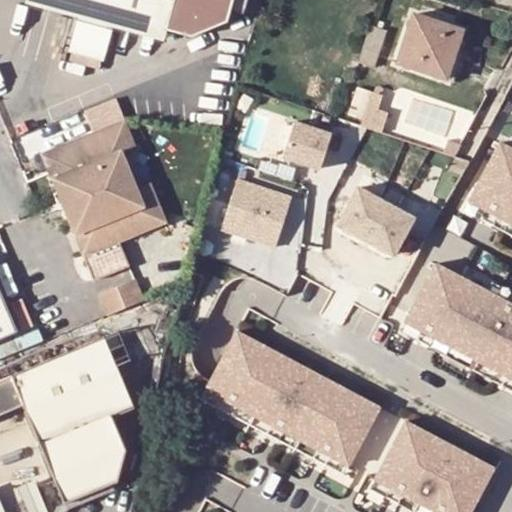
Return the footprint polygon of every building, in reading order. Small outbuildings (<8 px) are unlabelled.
[(29,0),(30,1),(80,16),(73,39),(105,48),(111,25),(166,40),(170,27),(194,34),(231,20),(237,0),(29,0)] [(395,64),(443,81),(457,39),(459,31),(412,16),(395,64)] [(464,42),(457,39),(443,81),(450,83),(464,42)] [(385,114),(365,107),(359,126),(379,132),(385,114)] [(81,250),(93,279),(128,264),(119,241),(165,222),(148,181),(136,186),(121,150),(133,145),(122,119),(40,153),(71,227),(77,225),(86,247),(81,250)] [(296,121),(284,156),(319,167),(330,133),(296,121)] [(457,140),(445,136),(441,148),(453,152),(457,140)] [(511,149),(498,142),(466,200),(511,224),(511,149)] [(222,228),(281,243),(293,198),(234,183),(222,228)] [(336,228),(390,255),(410,218),(356,190),(336,228)] [(511,224),(466,200),(461,209),(511,236),(511,224)] [(438,225),(429,242),(458,257),(467,239),(438,225)] [(511,305),(459,277),(433,263),(402,321),(511,380),(511,305)] [(511,290),(465,265),(459,277),(511,305),(511,290)] [(99,293),(107,313),(142,298),(134,278),(99,293)] [(0,334),(15,328),(0,293),(0,334)] [(511,380),(402,321),(397,331),(511,392),(511,380)] [(0,379),(0,414),(25,405),(41,445),(135,407),(119,365),(132,358),(121,330),(0,379)] [(376,407),(234,331),(203,389),(345,466),(376,407)] [(345,466),(203,389),(198,399),(340,475),(345,466)] [(467,511),(490,468),(402,421),(371,479),(432,511),(467,511)] [(432,511),(371,479),(366,488),(410,511),(432,511)] [(0,484),(0,511),(10,511),(1,484),(0,484)]
